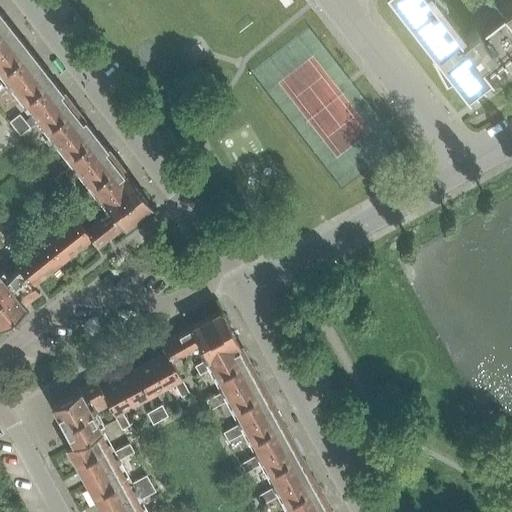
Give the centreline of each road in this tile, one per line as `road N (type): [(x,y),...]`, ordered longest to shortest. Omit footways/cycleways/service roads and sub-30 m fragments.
road 1 (residential): [(231,270),(219,243),(23,0)]
road 2 (residential): [(0,350),(73,295),(163,307),(231,270)]
road 3 (residential): [(240,291),(465,164)]
road 4 (residential): [(360,511),(240,291)]
road 5 (residential): [(465,164),(335,0)]
